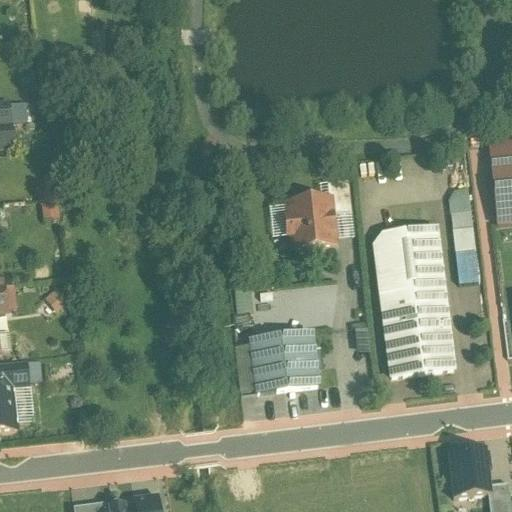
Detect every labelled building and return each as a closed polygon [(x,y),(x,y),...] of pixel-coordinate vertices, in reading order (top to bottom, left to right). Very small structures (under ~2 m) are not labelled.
[(8,108),(0,109),(0,130),(11,129),(10,128),(9,111),(8,108)] [(25,110),(9,111),(10,128),(26,127),(25,110)] [(11,129),(0,130),(0,154),(13,153),(11,129)] [(511,147),(489,150),(491,171),(493,171),(511,169),(511,168),(511,147)] [(511,168),(511,169),(493,171),(491,171),(497,232),(499,231),(511,229),(511,168)] [(348,187),(327,189),(329,205),(330,205),(332,221),(352,219),(348,187)] [(468,199),(456,201),(449,209),(455,260),(475,257),(468,199)] [(329,205),(288,209),(290,224),(286,224),(288,241),(292,241),(293,255),(335,251),(332,221),(330,205),(329,205)] [(56,208),(44,209),(46,225),(58,224),(56,208)] [(435,235),(385,242),(375,254),(392,384),(453,376),(435,235)] [(475,257),(455,260),(458,291),(479,288),(475,257)] [(46,304),(56,317),(67,309),(58,296),(46,304)] [(249,297),(237,298),(239,318),(251,317),(249,297)] [(311,341),(251,348),(258,400),(317,392),(315,375),(320,375),(317,357),(313,358),(311,341)] [(25,370),(0,372),(0,391),(10,390),(10,391),(27,389),(25,370)] [(0,391),(0,436),(15,435),(10,391),(10,390),(0,391)] [(485,457),(449,460),(454,506),(489,503),(490,503),(489,493),(485,457)] [(437,505),(451,504),(449,462),(435,462),(437,505)] [(508,511),(506,491),(489,493),(490,503),(489,503),(489,511),(508,511)] [(134,511),(158,511),(158,503),(134,506),(134,511)]
